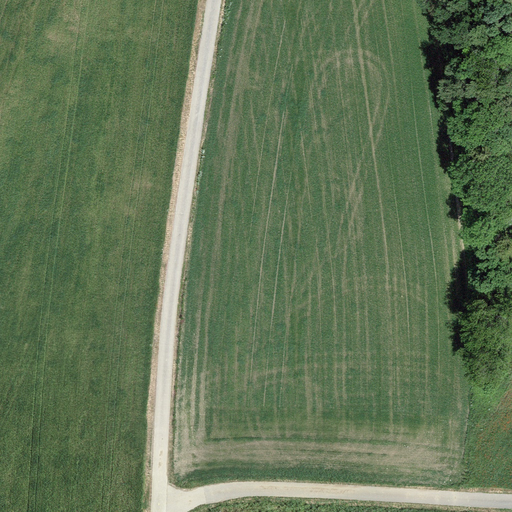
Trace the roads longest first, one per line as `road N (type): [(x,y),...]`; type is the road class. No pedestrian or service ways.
road 1 (unclassified): [(160,511),(171,299),(216,0)]
road 2 (unclassified): [(160,511),(197,497),(277,488),(511,502)]
